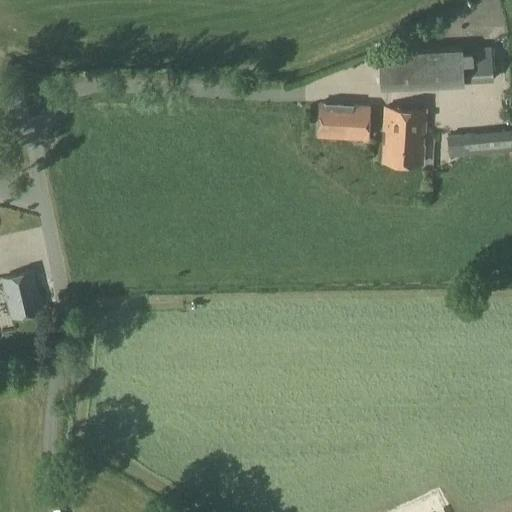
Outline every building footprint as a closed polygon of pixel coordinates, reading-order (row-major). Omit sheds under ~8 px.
[(380,88),(493,82),(492,45),(378,50),(380,88)] [(367,138),(369,106),(320,103),(318,136),(367,138)] [(423,163),(426,109),(385,106),(382,161),(423,163)] [(481,152),(479,131),(447,134),(449,155),(466,154),(481,152)] [(12,317),(44,309),(34,269),(2,277),(12,317)]
